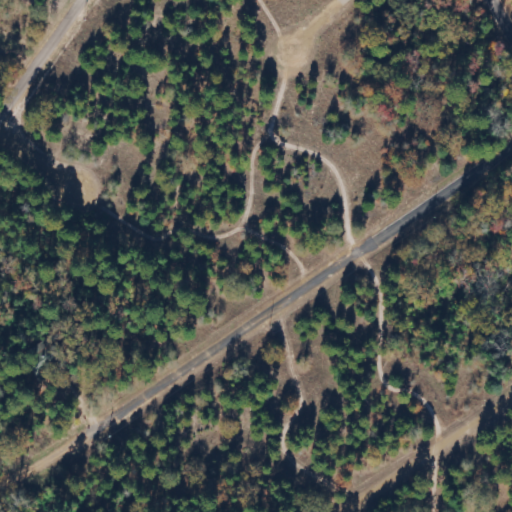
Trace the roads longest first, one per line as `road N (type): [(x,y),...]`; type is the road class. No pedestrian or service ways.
road 1 (residential): [(511,164),(299,334),(104,448),(0,475)]
road 2 (residential): [(129,0),(0,155)]
road 3 (residential): [(352,49),(323,42),(305,62),(306,81),(318,93),(353,89),(362,73),(352,49)]
road 4 (residential): [(511,418),(370,511)]
road 5 (residential): [(128,178),(116,193),(125,217),(147,215),(148,182),(128,178)]
